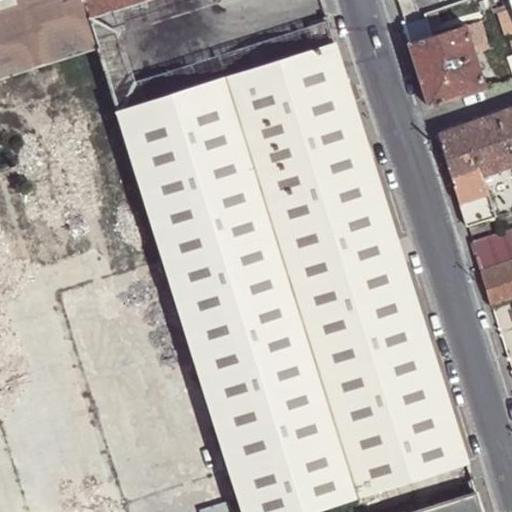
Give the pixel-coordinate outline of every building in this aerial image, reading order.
[(0,0),(0,77),(95,48),(82,0),(0,0)] [(109,0),(82,0),(95,48),(118,111),(142,104),(136,83),(120,32),(109,0)] [(109,0),(120,32),(217,2),(216,0),(109,0)] [(511,11),(511,5),(510,0),(499,0),(504,14),(511,11)] [(428,18),(431,26),(442,23),(438,11),(426,15),(428,18)] [(428,18),(404,26),(409,43),(433,35),(431,26),(428,18)] [(430,107),(487,88),(477,53),(491,49),(482,21),(467,26),(467,24),(433,35),(409,43),(430,107)] [(329,22),(136,83),(142,104),(316,50),(311,33),(315,29),(330,25),(329,22)] [(335,44),(330,25),(315,29),(311,33),(316,50),(335,44)] [(316,50),(142,104),(118,111),(124,130),(243,511),(301,511),(467,459),(335,44),(316,50)] [(511,108),(497,113),(511,154),(511,108)] [(511,154),(497,113),(466,125),(483,173),(485,173),(511,163),(511,154)] [(438,135),(467,227),(497,216),(485,173),(483,173),(466,125),(438,135)] [(511,226),(472,241),(481,273),(483,272),(511,261),(511,226)] [(511,261),(483,272),(492,306),(511,298),(511,261)] [(478,493),(474,481),(456,487),(460,498),(478,493)] [(483,511),(478,493),(460,498),(416,511),(483,511)]
